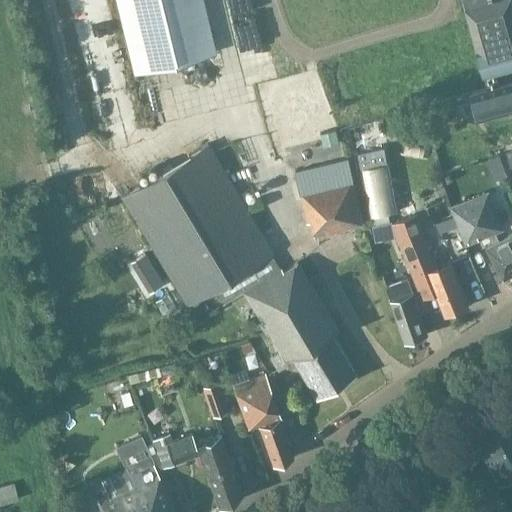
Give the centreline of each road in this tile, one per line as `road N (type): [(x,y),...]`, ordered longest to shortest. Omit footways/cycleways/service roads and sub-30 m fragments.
road 1 (tertiary): [(232,511),(409,382),(511,318)]
road 2 (track): [(47,0),(84,160),(15,181)]
road 3 (track): [(215,0),(267,205)]
road 4 (track): [(84,160),(245,119)]
